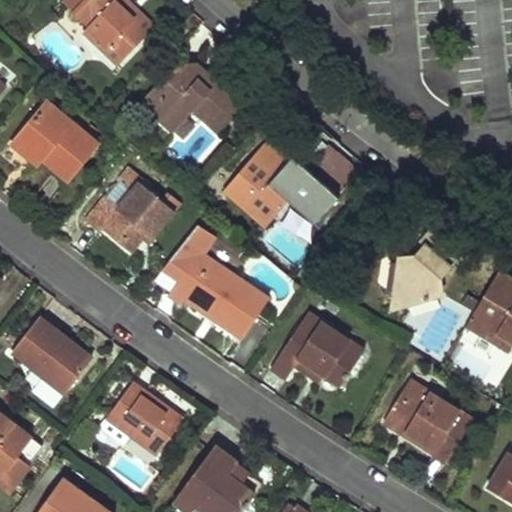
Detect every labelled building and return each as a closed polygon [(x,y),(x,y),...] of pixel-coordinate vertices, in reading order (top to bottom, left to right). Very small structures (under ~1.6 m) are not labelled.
[(121,74),(159,33),(123,0),(77,0),(67,11),(93,35),(87,42),(121,74)] [(181,73),(148,111),(180,140),(199,118),(224,140),(249,112),(204,72),(181,73)] [(67,185),(98,147),(48,105),(11,148),(28,162),(39,150),(47,156),(41,163),(67,185)] [(346,185),(359,172),(329,142),(316,155),(346,185)] [(294,163),(272,144),(225,199),(267,236),(273,229),(298,250),(329,213),(284,175),(294,163)] [(309,172),(328,190),(338,179),(320,161),(309,172)] [(153,241),(182,208),(168,197),(162,204),(141,187),(145,183),(133,172),(87,225),(101,236),(104,232),(131,256),(148,237),(153,241)] [(239,342),(268,303),(203,257),(216,239),(200,228),(165,271),(180,282),(168,297),(180,307),(183,303),(239,342)] [(457,261),(432,239),(421,251),(426,256),(418,265),(397,267),(389,323),(442,307),(440,283),(457,261)] [(511,352),(511,285),(497,277),(464,333),(508,359),(511,352)] [(339,392),(363,357),(307,318),(269,373),(284,384),(294,369),(315,383),(319,378),(339,392)] [(59,403),(91,361),(70,345),(67,349),(35,325),(10,358),(41,381),(37,386),(59,403)] [(133,385),(106,421),(156,457),(183,421),(133,385)] [(472,422),(408,385),(383,427),(447,465),(472,422)] [(47,449),(0,412),(0,476),(4,479),(1,482),(14,492),(47,449)] [(95,433),(81,423),(67,440),(81,451),(95,433)] [(238,465),(216,449),(174,506),(182,511),(244,511),(263,487),(236,467),(238,465)] [(511,461),(507,459),(486,494),(511,509),(511,461)] [(104,511),(62,481),(39,511),(104,511)]
